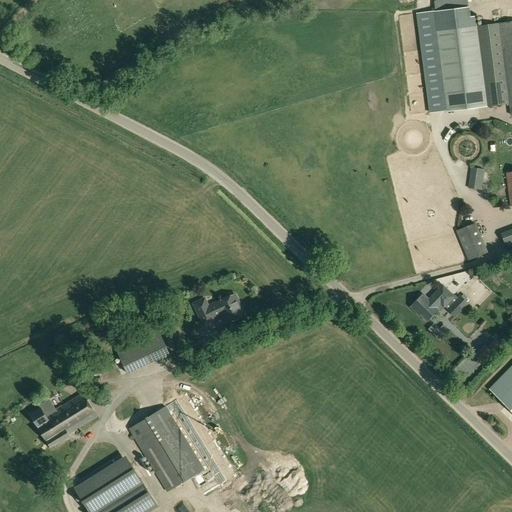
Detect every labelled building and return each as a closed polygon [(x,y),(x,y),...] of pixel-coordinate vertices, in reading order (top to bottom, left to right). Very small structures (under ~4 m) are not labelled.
[(468,6),(467,0),(440,0),(434,1),(435,11),(438,31),(477,26),(476,16),(471,16),(469,6),(468,6)] [(432,114),(448,111),(438,31),(435,11),(418,13),(432,114)] [(511,21),(499,23),(505,70),(511,69),(511,21)] [(499,23),(478,26),(489,106),(509,103),(505,70),(499,23)] [(478,26),(478,25),(477,26),(438,31),(448,111),(489,106),(478,26)] [(187,27),(165,40),(170,49),(192,37),(187,27)] [(484,169),(472,167),(469,187),(481,189),(484,169)] [(511,222),(502,227),(504,232),(511,228),(511,222)] [(457,231),(469,260),(488,252),(475,223),(457,231)] [(511,229),(502,233),(506,247),(511,244),(511,229)] [(444,307),(455,296),(443,285),(431,297),(432,298),(430,300),(424,294),(412,306),(418,312),(427,320),(438,309),(437,308),(441,303),(444,307)] [(208,306),(205,298),(194,303),(200,316),(209,312),(211,313),(213,318),(223,313),(227,321),(231,319),(234,320),(239,318),(240,315),(244,313),(235,294),(208,306)] [(469,303),(468,302),(460,295),(447,309),(455,317),(469,303)] [(177,312),(184,310),(182,304),(174,306),(177,312)] [(440,328),(434,334),(440,339),(445,333),(440,328)] [(170,353),(159,330),(117,349),(128,373),(170,353)] [(475,355),(485,365),(504,346),(496,338),(487,347),(485,345),(475,355)] [(91,369),(97,378),(118,367),(112,357),(91,369)] [(511,411),(511,364),(489,389),(511,411)] [(78,386),(85,382),(79,370),(72,374),(78,386)] [(83,392),(56,409),(54,410),(68,433),(97,415),(83,392)] [(39,408),(30,414),(51,448),(69,436),(68,434),(68,433),(54,410),(56,409),(49,399),(38,406),(39,408)] [(166,406),(129,429),(167,491),(204,469),(166,406)] [(89,510),(140,477),(127,457),(75,490),(89,510)] [(148,511),(158,506),(140,477),(89,510),(89,511),(148,511)]
